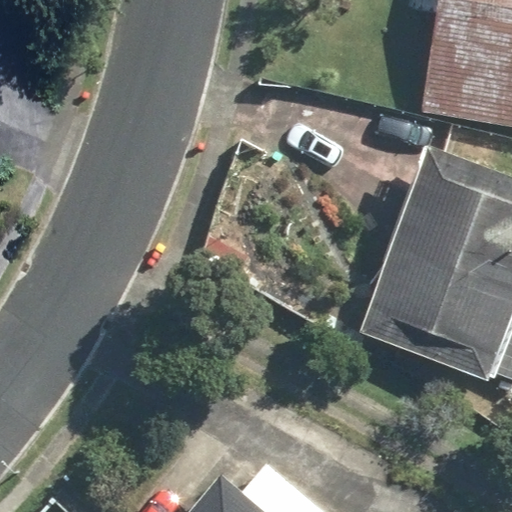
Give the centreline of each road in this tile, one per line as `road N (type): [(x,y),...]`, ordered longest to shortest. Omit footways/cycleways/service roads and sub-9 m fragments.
road 1 (unknown): [(115,207),(465,462),(511,487)]
road 2 (residential): [(166,0),(143,126),(115,207),(70,307),(0,404)]
